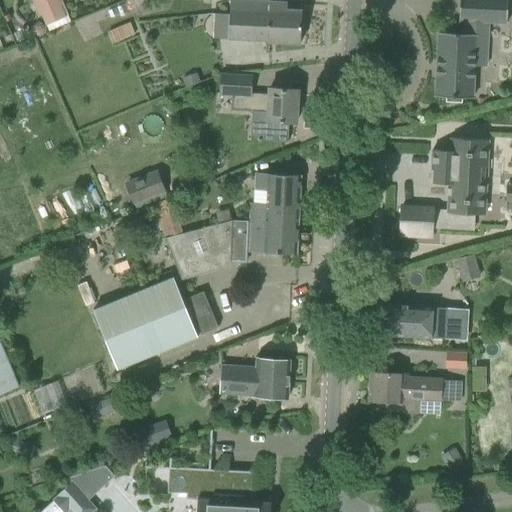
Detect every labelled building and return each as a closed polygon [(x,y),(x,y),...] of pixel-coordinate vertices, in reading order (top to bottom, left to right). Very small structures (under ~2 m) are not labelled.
[(60,0),(42,0),(48,12),(41,15),(49,32),(71,23),(60,0)] [(267,42),(301,44),(302,11),(287,10),(287,2),(239,0),(228,0),(228,40),(267,42)] [(439,33),(435,97),(446,98),(446,102),(461,103),(461,99),(471,99),(476,37),(488,37),(488,23),(507,25),(508,0),(460,0),(459,21),(465,22),(464,34),(439,33)] [(289,123),(296,123),(298,90),(270,88),(269,95),(251,94),(252,77),(221,75),(220,96),(233,97),(232,111),(249,111),(249,112),(253,112),(251,140),(288,143),(289,123)] [(468,225),(469,213),(486,214),(488,181),(486,181),(487,167),(488,168),(490,140),(449,138),(449,151),(433,150),(432,170),(434,170),(433,183),(449,184),(448,212),(434,211),(434,209),(402,207),(400,235),(432,237),(433,223),(468,225)] [(205,184),(216,180),(209,163),(198,167),(205,184)] [(126,183),(134,205),(166,193),(158,171),(126,183)] [(299,214),(301,175),(254,174),(252,203),(252,217),(266,217),(266,213),(299,214)] [(167,238),(185,234),(170,198),(154,205),(167,238)] [(185,234),(167,238),(184,280),(231,266),(231,263),(247,264),(247,252),(298,254),(299,214),(266,213),(266,217),(252,217),(252,221),(236,220),(185,234)] [(161,233),(159,232),(146,227),(143,226),(134,249),(152,256),(161,233)] [(461,284),(480,279),(474,254),(456,260),(461,284)] [(119,267),(122,274),(130,270),(127,263),(119,267)] [(183,300),(174,277),(93,310),(117,370),(218,329),(203,292),(183,300)] [(95,303),(87,282),(78,285),(86,306),(95,303)] [(452,309),(383,304),(382,315),(378,315),(377,335),(451,340),(453,309),(452,309)] [(0,394),(19,386),(0,340),(0,394)] [(443,349),(441,366),(462,369),(464,352),(443,349)] [(256,397),(288,398),(290,361),(258,358),(258,359),(256,359),(255,368),(222,366),(220,394),(256,396),(256,397)] [(403,398),(441,400),(461,401),(462,381),(404,378),(404,374),(371,372),(369,400),(402,402),(403,398)] [(111,398),(90,407),(95,419),(116,411),(111,398)] [(10,452),(31,459),(35,447),(14,440),(10,452)] [(172,458),(170,458),(168,492),(187,493),(187,499),(199,500),(197,511),(270,511),(271,501),(249,500),(249,496),(252,496),(253,472),(203,470),(203,466),(192,465),(192,469),(171,468),(172,458)] [(70,510),(71,511),(94,511),(97,509),(89,500),(90,499),(88,497),(86,491),(85,484),(88,478),(94,473),(100,471),(107,472),(113,476),(114,478),(115,477),(106,466),(66,479),(70,485),(58,496),(70,510)] [(64,511),(54,501),(41,511),(64,511)]
